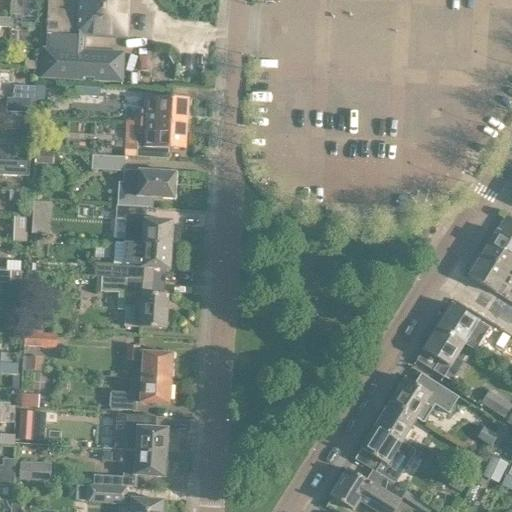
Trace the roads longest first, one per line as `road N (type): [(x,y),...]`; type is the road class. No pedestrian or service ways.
road 1 (residential): [(238,0),(210,511)]
road 2 (unknown): [(288,31),(282,158),(298,174),(433,179),(511,50)]
road 3 (residential): [(279,511),(511,143)]
